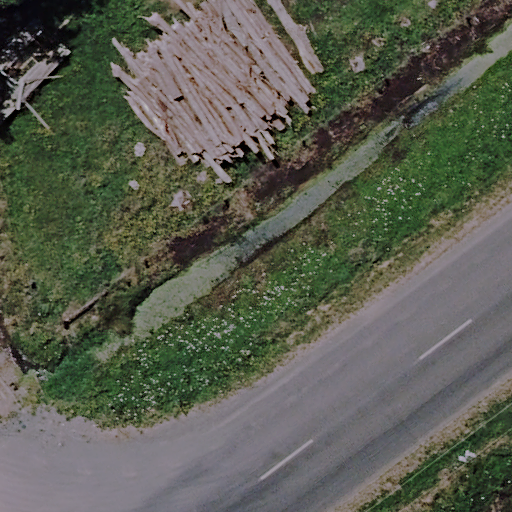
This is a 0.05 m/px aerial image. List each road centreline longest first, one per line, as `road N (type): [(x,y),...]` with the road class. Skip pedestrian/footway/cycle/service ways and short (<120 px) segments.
road 1 (unclassified): [(511,281),(204,511)]
road 2 (track): [(87,511),(0,280)]
